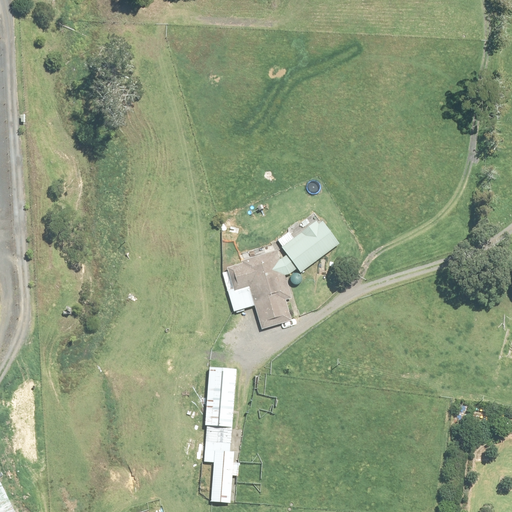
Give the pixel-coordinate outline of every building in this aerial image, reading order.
[(262,329),(294,320),(288,301),(294,299),(287,278),(298,269),(302,275),(342,244),(322,218),(282,248),(287,254),(281,259),(277,245),(242,255),(244,263),(228,268),(234,287),(227,290),(234,313),(255,306),(262,329)] [(244,317),(237,313),(228,329),(235,333),(244,317)] [(237,370),(211,369),(207,427),(234,428),(237,370)] [(231,442),(207,441),(206,462),(214,463),(212,502),(231,504),(235,453),(230,453),(231,442)] [(16,511),(2,483),(0,483),(0,511),(16,511)]
